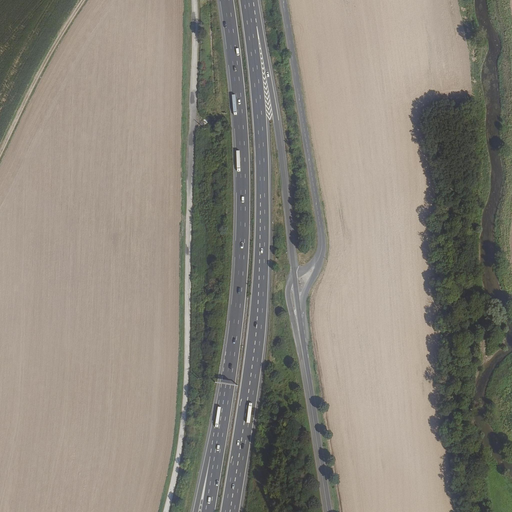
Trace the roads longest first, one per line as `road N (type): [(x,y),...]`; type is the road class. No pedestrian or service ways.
road 1 (trunk): [(229,511),(261,277),(250,12)]
road 2 (trunk): [(226,0),(242,214),(234,336),(214,455)]
road 3 (unclassified): [(165,511),(185,404),(193,97)]
road 4 (trunk): [(293,277),(270,88),(250,12)]
road 5 (unclassified): [(321,235),(283,0)]
road 6 (track): [(83,0),(0,151)]
road 7 (tertiary): [(327,511),(303,359)]
